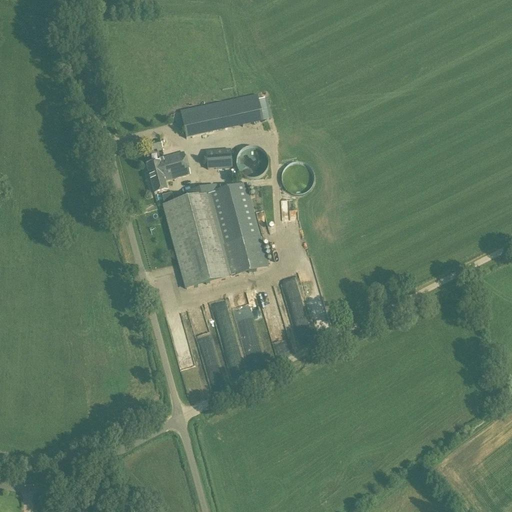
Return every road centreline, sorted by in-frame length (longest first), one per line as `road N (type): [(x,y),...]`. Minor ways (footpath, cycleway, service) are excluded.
road 1 (unclassified): [(176,417),(65,0)]
road 2 (unclassified): [(511,248),(176,417)]
road 3 (unclassified): [(176,417),(61,478),(0,484)]
